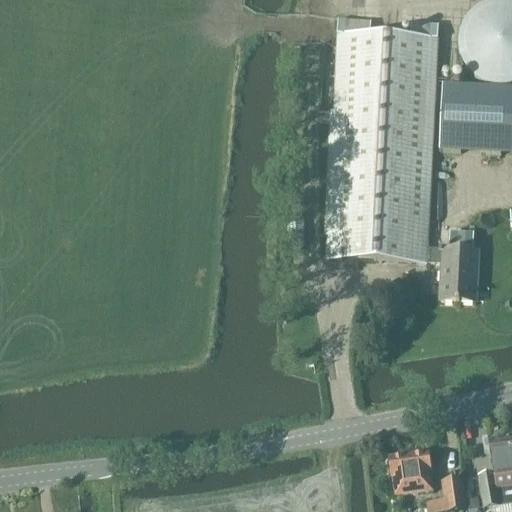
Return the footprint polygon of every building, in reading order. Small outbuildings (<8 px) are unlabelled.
[(511,6),(510,6),(507,5),(503,5),(500,5),(496,5),(492,6),(489,7),(486,8),(482,10),(479,11),(476,13),(473,15),(471,18),(468,21),(466,24),(464,27),(463,30),(461,33),(460,37),(459,40),(459,44),(459,47),(459,51),(459,54),(460,58),(461,61),(462,65),(464,68),(466,71),(468,74),(470,77),(473,79),(476,81),(479,83),(482,85),(485,87),(488,88),(492,89),(495,90),(499,90),(503,90),(506,90),(510,89),(511,88),(511,6)] [(338,36),(327,261),(443,267),(441,303),(477,305),(480,255),(428,252),(438,41),(439,26),(412,25),(411,40),(371,38),(372,23),(339,21),(338,36)] [(511,93),(442,91),(439,156),(511,159),(511,93)] [(303,247),(304,219),(289,219),(289,247),(303,247)] [(496,477),(481,479),(485,510),(500,509),(511,507),(511,448),(511,443),(492,445),(496,477)] [(428,455),(389,460),(395,500),(433,494),(428,455)] [(465,511),(462,482),(442,484),(444,511),(465,511)]
